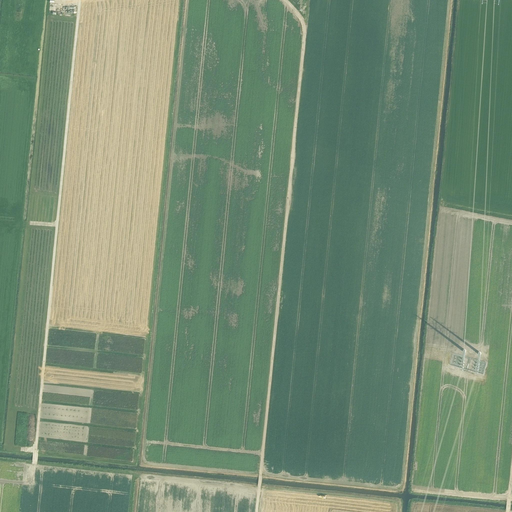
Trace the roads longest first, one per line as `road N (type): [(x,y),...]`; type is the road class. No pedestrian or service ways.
road 1 (track): [(257,511),(308,31),(283,0)]
road 2 (track): [(34,462),(79,0)]
